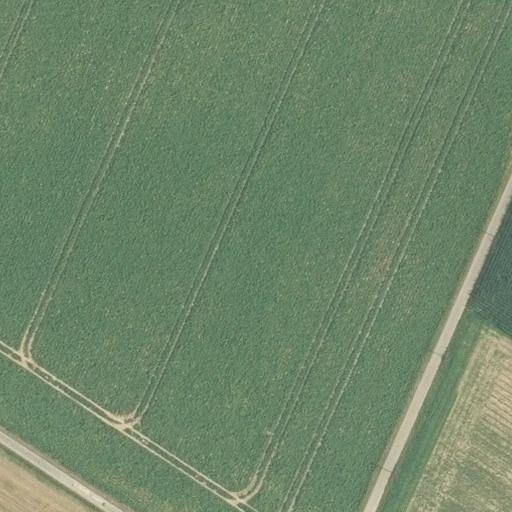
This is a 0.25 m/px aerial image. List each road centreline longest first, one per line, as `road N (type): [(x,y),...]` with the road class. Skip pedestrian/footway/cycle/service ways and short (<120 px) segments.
road 1 (track): [(369,511),(511,182)]
road 2 (track): [(0,435),(114,511)]
